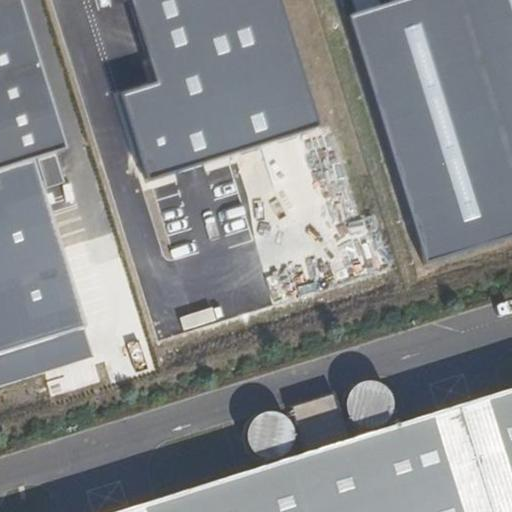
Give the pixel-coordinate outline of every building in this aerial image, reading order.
[(0,0),(0,174),(61,156),(12,0),(0,0)] [(435,401),(468,391),(462,373),(430,384),(435,401)] [(346,415),(347,419),(350,422),(350,423),(353,425),(356,428),(360,429),(361,429),(365,430),(369,430),(373,430),(377,428),(381,426),(384,424),(387,420),(389,417),(390,412),(391,408),(391,404),(390,400),(388,396),(386,392),(383,389),(379,387),(375,385),(371,384),(367,384),(362,385),(358,386),(355,388),(351,391),(348,394),(346,398),(345,402),(344,406),(345,410),(346,415)] [(350,423),(343,425),(333,394),(290,408),(299,439),(293,441),(292,443),(291,448),(289,452),(287,453),(292,460),(123,511),(511,511),(511,391),(361,438),(361,429),(360,429),(356,428),(353,425),(350,423)] [(246,446),(248,450),(251,453),(254,456),(257,459),(261,461),(266,462),(270,462),(274,461),(279,460),(283,458),(286,455),(287,453),(289,452),(291,448),(292,443),(293,441),(293,439),(293,435),(292,430),(290,426),(287,423),(284,420),(281,417),(277,415),(272,414),(268,414),(263,415),(259,416),(255,418),(252,421),(249,424),(247,428),(246,433),(245,437),(245,441),(246,446)]
